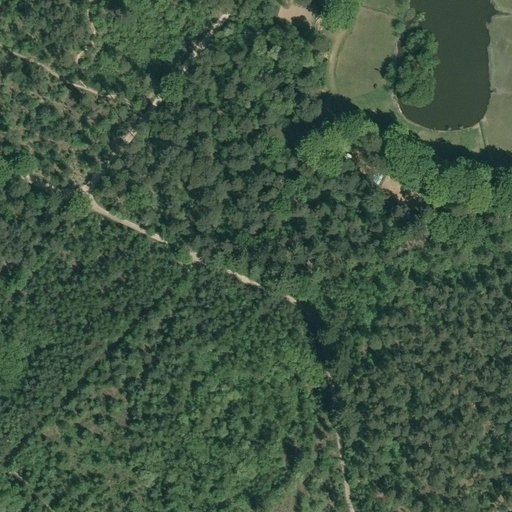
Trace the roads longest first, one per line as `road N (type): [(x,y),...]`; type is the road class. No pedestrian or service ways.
road 1 (track): [(78,201),(312,314),(351,511)]
road 2 (track): [(199,256),(0,468)]
road 3 (track): [(139,124),(239,0)]
road 4 (track): [(92,208),(0,310)]
